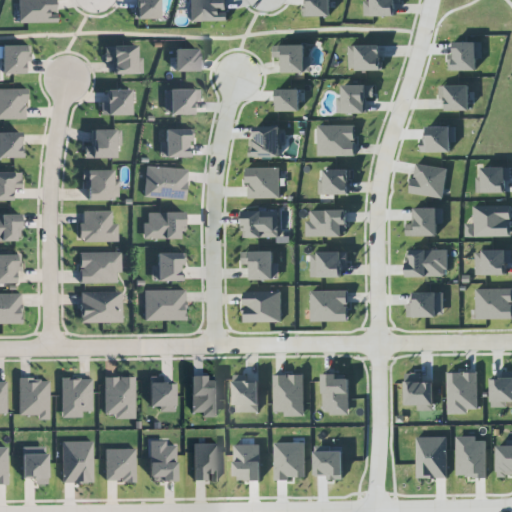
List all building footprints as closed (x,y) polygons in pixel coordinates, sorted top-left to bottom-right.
[(17,0),(18,23),(56,22),(55,0),(17,0)] [(133,0),(134,19),(159,18),(158,0),(133,0)] [(188,0),(189,22),(227,21),(226,0),(188,0)] [(304,17),(331,16),(330,0),(308,0),(309,5),(304,5),(304,17)] [(401,0),(370,0),(371,1),(365,1),(365,16),(396,17),(396,5),(401,5),(401,0)] [(477,59),(482,59),(482,43),(451,43),(451,72),(477,71),(477,59)] [(29,46),(1,45),(1,73),(24,74),(24,61),(29,61),(29,46)] [(282,73),(311,73),(311,57),(305,57),(305,45),(274,46),(274,58),(281,58),(282,73)] [(104,63),(112,63),(112,75),(142,74),(141,57),(136,58),(136,46),(103,46),(104,63)] [(382,46),(349,46),(349,71),(382,71),(382,46)] [(197,49),(174,50),(174,72),(198,71),(197,49)] [(337,114),(366,113),(366,98),(374,98),(374,85),(343,86),(343,98),(337,98),(337,114)] [(440,99),(445,99),(445,112),(470,111),(469,85),(440,86),(440,99)] [(25,88),(0,89),(0,119),(26,119),(25,88)] [(168,115),(193,115),(193,103),(199,103),(199,90),(169,89),(168,115)] [(300,90),(277,89),(276,112),(300,112),(300,90)] [(131,115),(130,90),(106,90),(107,103),(100,103),(100,116),(131,115)] [(318,156),(355,157),(356,126),(319,125),(318,156)] [(280,126),(255,127),(255,142),(250,142),(251,158),(281,157),(280,126)] [(457,143),(456,127),(427,127),(428,138),(421,139),(421,153),(452,152),(451,143),(457,143)] [(83,158),(115,159),(115,145),(120,145),(120,130),(91,129),(90,146),(83,146),(83,158)] [(159,157),(188,158),(188,141),(192,141),(192,130),(164,129),(164,141),(159,141),(159,157)] [(21,132),(0,132),(0,158),(21,158),(21,132)] [(448,169),(415,164),(411,194),(443,199),(448,169)] [(143,198),(185,199),(186,169),(144,167),(143,198)] [(281,198),(280,168),(247,168),(247,199),(281,198)] [(476,178),(477,193),(508,193),(508,181),(511,181),(511,168),(482,168),(482,178),(476,178)] [(87,200),(118,199),(117,182),(112,182),(112,170),(82,171),(82,189),(87,189),(87,200)] [(320,195),(350,194),(350,170),(320,170),(320,195)] [(0,200),(12,200),(12,189),(20,189),(20,172),(0,173),(0,200)] [(466,238),(511,237),(511,206),(473,207),(474,224),(466,224),(466,238)] [(407,236),(438,237),(438,224),(443,224),(443,209),(413,208),(413,225),(407,224),(407,236)] [(348,236),(347,210),(311,211),(311,221),(306,221),(307,237),(348,236)] [(117,241),(117,224),(111,224),(111,211),(81,212),(82,223),(77,223),(78,242),(117,241)] [(243,212),(243,239),(280,238),(279,211),(243,212)] [(142,240),(178,239),(178,230),(184,230),(183,212),(147,213),(147,223),(142,223),(142,240)] [(0,241),(15,241),(15,229),(20,229),(20,215),(0,214),(0,241)] [(447,250),(407,250),(408,277),(448,277),(447,250)] [(511,250),(476,251),(476,276),(507,275),(507,264),(511,263),(511,250)] [(78,253),(78,284),(117,283),(117,273),(121,273),(120,252),(78,253)] [(242,252),(243,265),(249,265),(250,280),(280,279),(280,263),(274,264),(274,252),(242,252)] [(311,277),(343,278),(343,266),(348,266),(348,253),(312,252),(311,277)] [(181,281),(182,253),(156,253),(156,265),(151,265),(151,280),(181,281)] [(0,282),(14,283),(14,267),(20,267),(20,255),(0,254),(0,282)] [(511,319),(511,288),(476,290),(476,320),(511,319)] [(185,320),(184,290),(143,290),(143,321),(185,320)] [(311,291),(312,322),(348,321),(348,291),(311,291)] [(121,292),(79,293),(80,323),(121,322),(121,292)] [(244,322),(282,322),(282,292),(244,292),(244,322)] [(408,317),(444,317),(444,292),(415,293),(415,305),(407,305),(408,317)] [(478,409),(478,372),(447,373),(448,415),(468,414),(468,410),(478,409)] [(350,379),(337,380),(337,374),(323,374),(324,415),(350,415),(350,379)] [(434,382),(422,382),(422,374),(405,374),(406,406),(417,406),(417,411),(434,411),(434,382)] [(304,375),(274,375),(274,413),(284,412),(284,417),(305,417),(304,375)] [(148,406),(158,407),(158,412),(174,412),(174,382),(162,382),(162,377),(149,376),(148,406)] [(217,381),(205,381),(205,376),(190,376),(191,413),(201,413),(201,417),(218,417),(217,381)] [(259,413),(260,377),(235,376),(234,412),(259,413)] [(135,419),(134,377),(103,377),(104,415),(113,414),(114,419),(135,419)] [(60,378),(61,418),(81,417),(81,412),(91,411),(91,378),(60,378)] [(18,415),(37,415),(37,420),(49,419),(48,379),(18,379),(18,415)] [(447,437),(417,438),(418,479),(448,478),(447,437)] [(487,478),(487,441),(477,441),(477,437),(456,437),(457,478),(487,478)] [(93,483),(92,441),(61,442),(62,483),(93,483)] [(176,481),(175,445),(165,445),(165,441),(149,441),(149,481),(176,481)] [(217,443),(192,444),(193,481),(217,481),(217,443)] [(306,479),(305,443),(275,443),(275,479),(306,479)] [(261,480),(260,445),(234,445),(234,481),(261,480)] [(511,445),(497,446),(498,475),(511,474),(511,445)] [(344,452),(331,451),(331,447),(316,446),(315,476),(327,476),(327,480),(343,481),(344,452)] [(46,447),(21,447),(22,479),(34,478),(34,484),(47,484),(46,447)] [(134,449),(105,449),(105,482),(135,481),(134,449)]
